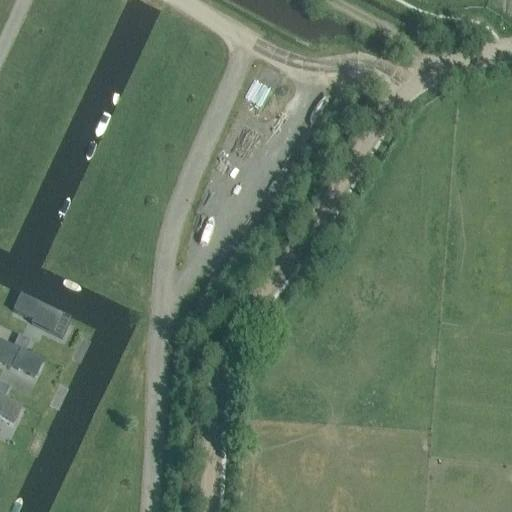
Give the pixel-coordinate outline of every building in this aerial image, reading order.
[(20,298),(12,314),(32,323),(54,333),(61,318),(20,298)] [(29,343),(18,338),(13,348),(25,353),(29,343)] [(0,365),(35,381),(43,363),(0,343),(0,365)] [(9,389),(0,385),(0,397),(4,399),(9,389)] [(22,410),(0,399),(0,419),(14,426),(22,410)]
